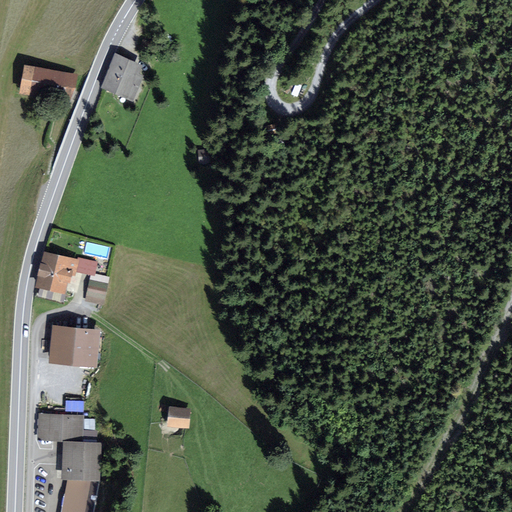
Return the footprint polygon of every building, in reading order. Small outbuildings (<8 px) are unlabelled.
[(144,40),(140,47),(152,52),(155,45),(144,40)] [(136,88),(140,79),(134,77),(138,67),(126,61),(128,57),(121,54),(119,58),(116,57),(104,84),(130,95),(133,86),(136,88)] [(77,101),(81,89),(72,87),(73,82),(76,82),(77,77),(26,67),(22,90),(77,101)] [(205,148),(196,149),(198,163),(207,162),(205,148)] [(65,290),(69,272),(73,273),(75,262),(47,255),(44,266),(42,265),(37,283),(65,290)] [(92,282),(89,294),(104,297),(106,285),(92,282)] [(93,362),(96,332),(56,328),(53,358),(93,362)] [(66,398),(66,409),(85,409),(85,399),(66,398)] [(172,409),(170,423),(186,425),(188,411),(172,409)] [(41,416),(40,437),(79,438),(79,418),(41,416)] [(68,478),(72,479),(89,479),(98,480),(99,442),(69,441),(68,478)] [(83,511),(89,479),(72,479),(65,511),(83,511)]
